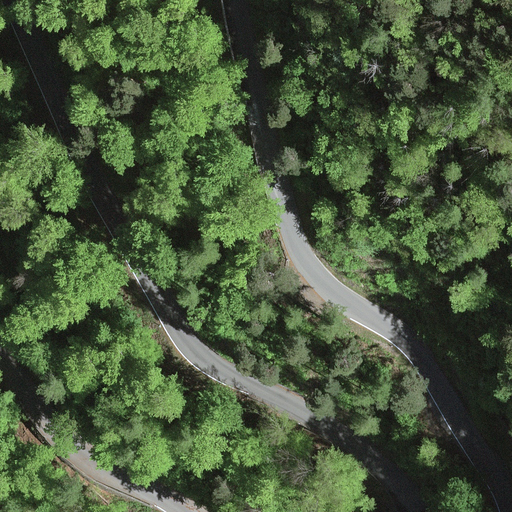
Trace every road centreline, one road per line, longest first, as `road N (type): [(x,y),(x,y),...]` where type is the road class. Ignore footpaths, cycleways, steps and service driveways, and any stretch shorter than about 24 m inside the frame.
road 1 (tertiary): [(425,511),(368,449),(243,377),(189,335),(126,230),(18,0)]
road 2 (tertiary): [(240,0),(301,252),(340,296),(420,350),(488,453),(510,511)]
road 3 (secondary): [(0,357),(99,465),(193,511)]
